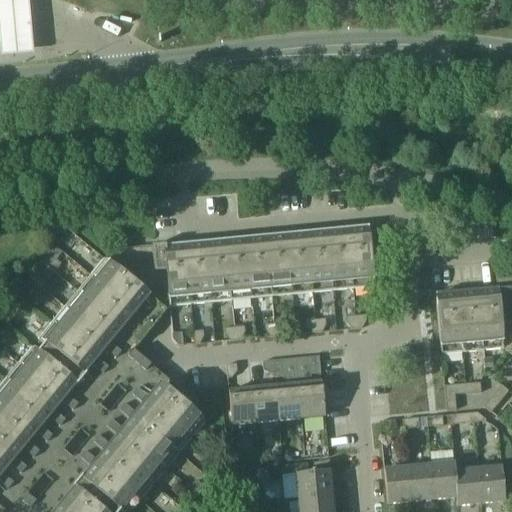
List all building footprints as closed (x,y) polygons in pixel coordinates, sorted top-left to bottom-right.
[(27,0),(13,0),(0,1),(0,52),(0,58),(33,55),(32,49),(28,8),(27,0)] [(375,288),(372,258),(370,235),(167,255),(166,247),(152,248),(154,274),(166,273),(170,308),(375,288)] [(167,312),(170,308),(166,273),(154,274),(152,248),(129,250),(125,251),(112,267),(145,293),(144,294),(167,312)] [(112,267),(104,260),(39,340),(45,345),(38,353),(32,348),(0,386),(0,469),(71,383),(77,387),(86,376),(80,372),(144,294),(145,293),(112,267)] [(33,273),(29,278),(41,288),(54,273),(41,263),(33,273)] [(511,274),(496,276),(498,296),(499,296),(504,350),(504,355),(511,354),(511,355),(511,274)] [(441,356),(504,350),(499,296),(498,296),(432,302),(431,297),(430,297),(432,318),(438,317),(441,346),(441,356)] [(356,317),(357,330),(362,330),(367,322),(366,316),(356,317)] [(357,330),(356,317),(346,318),(347,324),(352,331),(357,330)] [(325,320),(316,321),(317,334),(323,333),(326,326),(325,320)] [(317,334),(316,321),(306,322),(306,329),(312,335),(317,334)] [(148,323),(140,331),(147,336),(154,328),(148,323)] [(285,324),(275,325),(276,338),(281,337),(285,330),(285,324)] [(276,338),(275,325),(265,326),(265,332),(271,338),(276,338)] [(236,342),(241,341),(245,334),(245,328),(235,329),(236,342)] [(236,342),(235,329),(225,330),(225,336),(230,342),(236,342)] [(140,331),(133,340),(139,345),(147,336),(140,331)] [(194,346),(200,345),(204,338),(203,332),(193,333),(194,346)] [(179,347),(183,347),(182,334),(173,335),(173,341),(179,347)] [(121,353),(112,346),(107,353),(115,360),(121,353)] [(133,352),(128,358),(137,366),(142,359),(133,352)] [(321,370),(320,357),(309,358),(310,365),(317,371),(321,370)] [(142,359),(137,366),(146,373),(151,367),(148,365),(142,359)] [(284,368),(283,361),(273,362),(274,375),(279,374),(284,368)] [(107,369),(99,362),(94,369),(102,376),(107,369)] [(274,375),(273,362),(263,363),(264,369),(270,375),(274,375)] [(237,373),(237,365),(227,366),(228,380),(232,379),(237,373)] [(325,418),(322,383),(298,386),(302,420),(325,418)] [(480,384),(465,385),(466,395),(481,393),(480,384)] [(447,412),(456,411),(455,396),(460,395),(459,385),(444,387),(447,412)] [(279,423),(302,420),(298,386),(275,388),(279,423)] [(501,386),(484,408),(491,414),(509,392),(501,386)] [(252,390),(256,425),(279,423),(275,388),(252,390)] [(132,511),(206,422),(165,389),(87,483),(82,479),(73,490),(78,494),(63,511),(132,511)] [(145,397),(141,393),(137,390),(132,396),(136,399),(140,403),(145,397)] [(232,427),(256,425),(252,390),(229,392),(232,427)] [(77,405),(69,398),(63,405),(72,412),(77,405)] [(128,409),(124,406),(119,412),(123,415),(128,419),(133,413),(128,409)] [(65,421),(56,414),(51,421),(60,428),(65,421)] [(478,414),(468,415),(469,424),(486,423),(486,421),(478,414)] [(463,415),(447,417),(448,426),(464,425),(463,415)] [(442,417),(427,419),(428,428),(443,426),(442,417)] [(419,419),(403,421),(404,430),(419,429),(419,419)] [(395,421),(380,423),(381,433),(396,431),(395,421)] [(115,425),(111,422),(106,428),(110,431),(115,435),(120,429),(115,425)] [(52,437),(43,430),(38,436),(47,443),(52,437)] [(102,441),(98,438),(93,444),(97,447),(102,451),(107,445),(102,441)] [(38,453),(30,446),(25,452),(33,459),(38,453)] [(94,460),(89,456),(85,453),(80,459),(84,463),(89,466),(94,460)] [(26,469),(17,462),(12,468),(21,475),(26,469)] [(332,492),(329,462),(315,463),(316,474),(295,476),(297,495),(332,492)] [(431,466),(434,501),(457,499),(456,472),(455,464),(431,466)] [(431,466),(407,468),(411,503),(434,501),(431,466)] [(407,468),(384,471),(387,506),(411,503),(407,468)] [(478,470),(481,505),(505,503),(502,468),(478,470)] [(456,472),(457,499),(458,507),(481,505),(478,470),(456,472)] [(13,484),(4,477),(0,481),(0,484),(7,490),(13,484)] [(346,490),(332,492),(297,495),(298,511),(334,511),(333,500),(347,498),(346,490)] [(35,503),(31,499),(27,495),(22,502),(26,505),(30,509),(35,503)]
